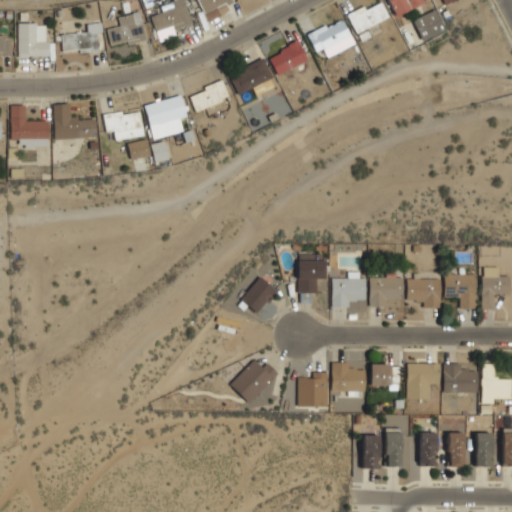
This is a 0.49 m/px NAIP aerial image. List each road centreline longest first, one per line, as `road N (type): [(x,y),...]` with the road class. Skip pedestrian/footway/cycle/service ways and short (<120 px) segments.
road 1 (residential): [(304,0),(178,63),(72,85),(0,86)]
road 2 (residential): [(511,335),(296,334)]
